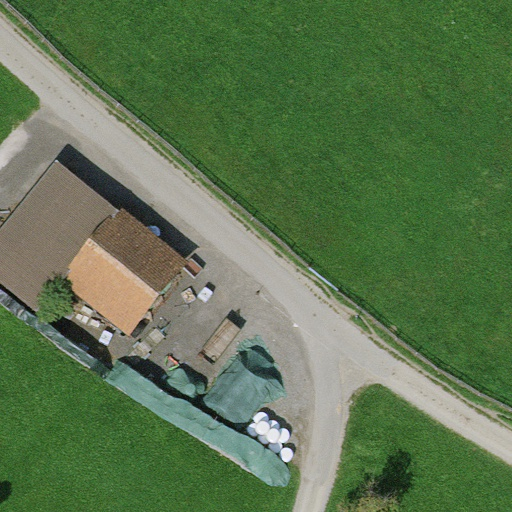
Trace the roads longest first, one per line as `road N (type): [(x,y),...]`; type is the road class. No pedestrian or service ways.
road 1 (track): [(0,36),(97,130),(328,320)]
road 2 (track): [(511,422),(328,320)]
road 3 (track): [(328,320),(334,418),(318,511)]
